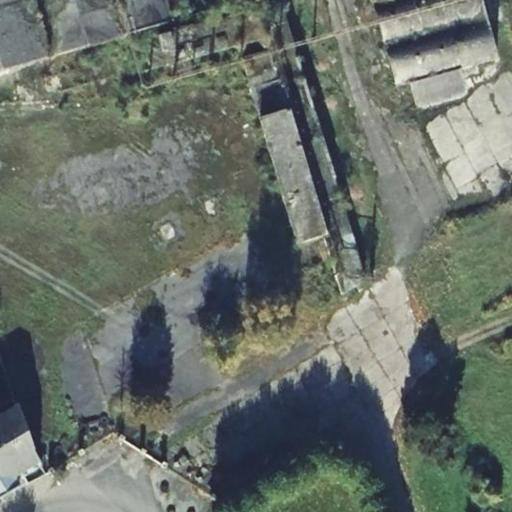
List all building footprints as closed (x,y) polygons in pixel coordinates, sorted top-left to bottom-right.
[(238,14),(253,11),(279,4),(277,0),(240,0),(235,2),(238,14)] [(482,0),(382,0),(405,84),(499,58),(482,0)] [(364,282),(279,4),(253,11),(265,53),(274,82),(279,97),(284,113),(295,152),(322,236),(323,240),(340,296),(364,282)] [(165,66),(211,54),(203,23),(156,35),(165,66)] [(239,61),(248,90),(274,82),(265,53),(239,61)] [(252,105),(257,121),(284,113),(279,97),(252,105)] [(295,152),(284,113),(257,121),(268,160),(295,152)] [(322,236),(295,152),(268,160),(292,245),(322,236)] [(323,240),(322,236),(292,245),(293,249),(323,240)] [(32,453),(17,410),(0,420),(0,501),(18,488),(15,484),(40,468),(32,453)]
